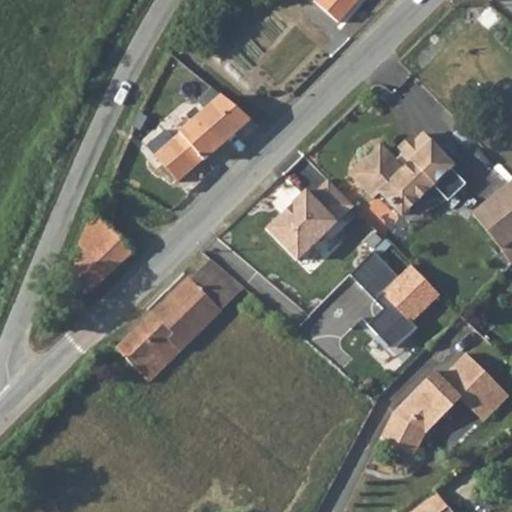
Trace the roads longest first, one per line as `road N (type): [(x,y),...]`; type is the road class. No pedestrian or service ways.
road 1 (tertiary): [(23,403),(429,0)]
road 2 (unclassified): [(165,0),(92,137),(7,346),(4,378),(23,403)]
